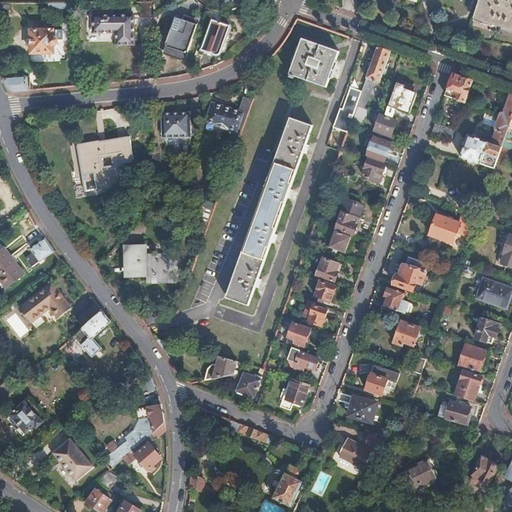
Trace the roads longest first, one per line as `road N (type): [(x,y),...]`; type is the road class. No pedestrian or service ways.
road 1 (residential): [(447,58),(331,387)]
road 2 (residential): [(176,392),(49,223),(0,113)]
road 3 (residential): [(0,109),(183,86),(232,72),(268,43),(290,2)]
road 4 (residential): [(176,392),(292,433),(314,426),(331,387)]
road 5 (residential): [(290,2),(447,58)]
road 6 (residential): [(176,511),(176,392)]
